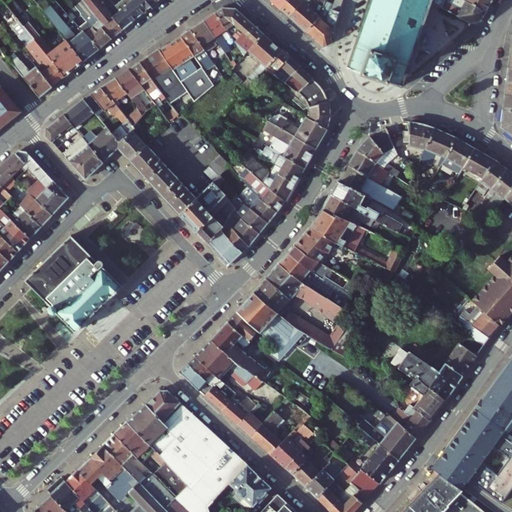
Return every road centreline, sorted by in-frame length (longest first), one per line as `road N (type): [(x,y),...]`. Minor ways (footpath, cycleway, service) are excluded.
road 1 (tertiary): [(226,288),(285,227),(360,106)]
road 2 (residential): [(316,511),(156,358)]
road 3 (tertiary): [(511,336),(376,511)]
road 4 (tertiary): [(23,127),(194,0)]
road 5 (tertiary): [(8,505),(156,358)]
road 6 (residential): [(92,198),(111,183),(130,186),(226,288)]
road 7 (residential): [(0,293),(92,198)]
